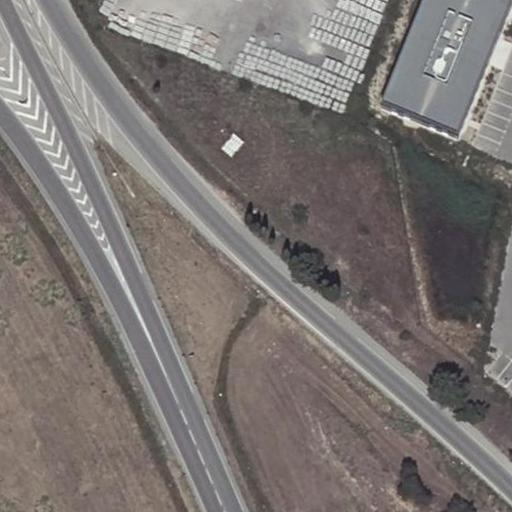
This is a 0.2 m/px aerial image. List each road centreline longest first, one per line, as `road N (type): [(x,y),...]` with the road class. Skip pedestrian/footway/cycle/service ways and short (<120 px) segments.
road 1 (primary): [(511,488),(173,177),(42,0)]
road 2 (primary): [(220,503),(95,191),(1,0)]
road 3 (primary): [(220,503),(76,228),(0,113)]
